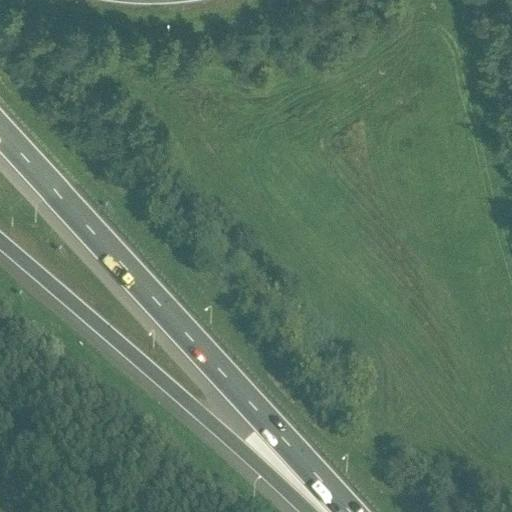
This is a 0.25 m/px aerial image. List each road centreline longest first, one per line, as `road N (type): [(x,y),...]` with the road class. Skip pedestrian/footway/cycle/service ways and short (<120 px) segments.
road 1 (motorway): [(0,132),(348,511)]
road 2 (motorway): [(0,241),(306,511)]
